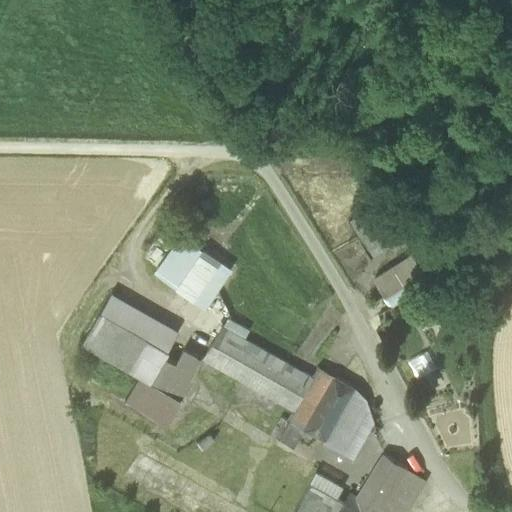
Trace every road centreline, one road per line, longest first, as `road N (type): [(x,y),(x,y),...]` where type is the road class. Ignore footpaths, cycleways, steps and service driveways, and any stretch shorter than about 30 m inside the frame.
road 1 (unclassified): [(0,145),(250,147),(448,475),(479,511)]
road 2 (track): [(250,147),(158,0)]
